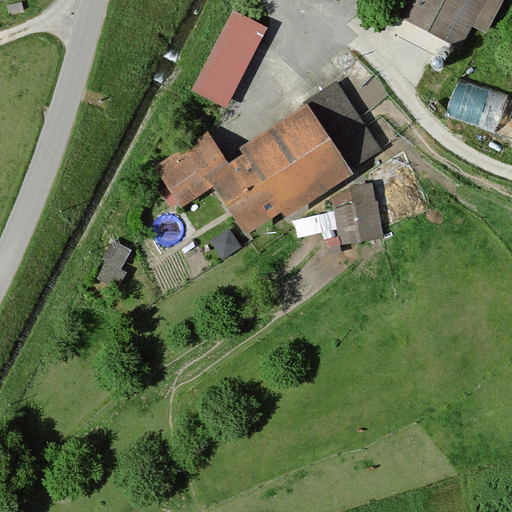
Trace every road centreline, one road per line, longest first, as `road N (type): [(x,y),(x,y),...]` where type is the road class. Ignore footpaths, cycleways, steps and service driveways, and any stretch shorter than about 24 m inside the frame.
road 1 (tertiary): [(0,272),(50,152),(93,0)]
road 2 (track): [(511,173),(445,138),(353,40),(290,0)]
